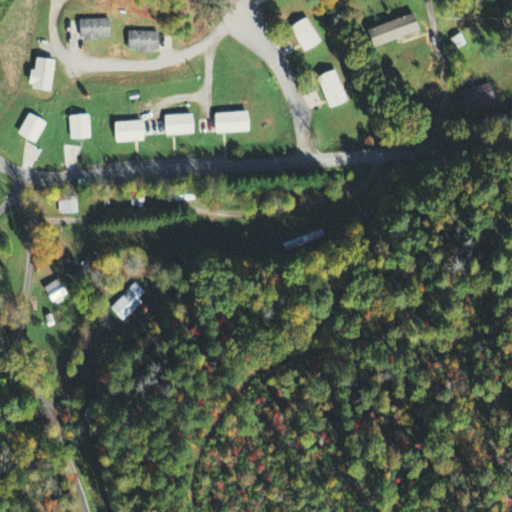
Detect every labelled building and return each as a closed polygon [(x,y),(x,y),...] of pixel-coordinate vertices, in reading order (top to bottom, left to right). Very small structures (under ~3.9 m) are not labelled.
[(363,26),(408,9),(416,28),(370,45),(363,26)] [(304,14),(286,25),(301,50),(319,38),(304,14)] [(75,17),(104,15),(105,37),(76,38),(75,17)] [(125,26),(123,47),(154,50),(156,29),(125,26)] [(33,92),(54,94),(57,62),(37,60),(33,92)] [(313,76),(327,106),(347,97),(331,66),(313,76)] [(498,107),(491,85),(462,94),(469,116),(498,107)] [(214,112),(243,110),(244,128),(215,130),(214,112)] [(24,111),(44,122),(33,142),(26,138),(13,132),(24,111)] [(65,115),(85,113),(88,135),(68,138),(65,115)] [(161,113),(161,128),(188,127),(188,113),(161,113)] [(137,119),(139,139),(113,141),(111,121),(137,119)] [(78,201),(60,201),(61,216),(79,216),(78,201)] [(44,290),(53,305),(68,296),(59,281),(44,290)] [(148,297),(135,284),(110,311),(123,324),(148,297)]
